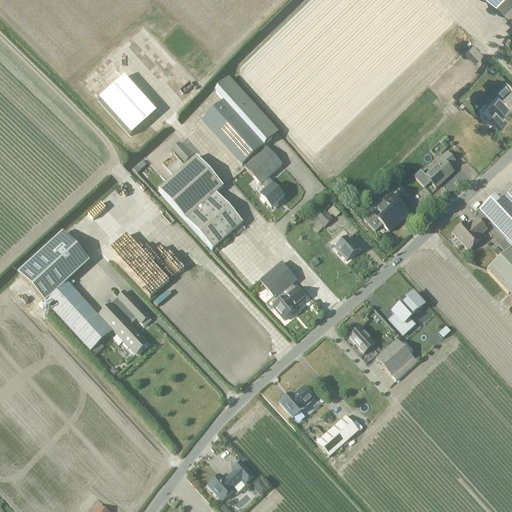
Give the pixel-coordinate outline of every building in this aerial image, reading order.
[(511,0),(490,0),(511,20),(511,18),(511,0)] [(491,64),(487,69),(495,74),(498,68),(491,64)] [(98,100),(98,101),(130,137),(146,122),(156,114),(123,78),(98,100)] [(242,168),(264,147),(278,134),(229,80),(215,93),(223,102),(201,122),(242,168)] [(507,120),(502,114),(509,107),(506,104),(511,98),(511,88),(505,81),(494,91),(499,96),(488,106),(493,112),(488,117),(498,128),(507,120)] [(192,157),(179,143),(171,151),(184,165),(192,157)] [(259,197),(270,208),(271,210),(283,199),(278,193),(280,191),(274,185),(273,185),(268,180),(283,167),(266,148),(243,169),(260,187),(261,186),(265,191),(259,197)] [(425,178),(420,173),(414,179),(424,190),(430,184),(435,190),(454,173),(449,168),(455,162),(446,153),(439,159),(440,160),(442,162),(425,178)] [(158,192),(212,252),(242,225),(216,196),(223,189),(196,158),(158,192)] [(382,202),(389,208),(389,209),(396,202),(402,207),(410,200),(398,187),(382,202)] [(511,248),(511,250),(487,272),(511,299),(511,192),(506,198),(511,204),(511,248)] [(500,209),(491,199),(477,212),(489,224),(503,211),(500,209)] [(370,213),(363,221),(375,233),(382,226),(389,234),(409,215),(402,207),(396,202),(389,209),(377,220),(370,213)] [(318,206),(310,214),(324,229),(333,221),(329,218),(332,215),(335,219),(340,215),(333,207),(326,214),(318,206)] [(469,229),(477,238),(485,231),(476,221),(469,229)] [(477,238),(469,229),(464,224),(452,235),(468,253),(480,241),(477,238)] [(124,293),(116,300),(116,301),(111,305),(98,317),(66,282),(89,261),(62,231),(18,272),(90,351),(112,330),(135,355),(146,345),(128,326),(136,319),(141,325),(148,319),(124,293)] [(347,238),(335,250),(346,262),(358,250),(347,238)] [(259,283),(274,300),(278,304),(273,308),(284,322),(296,312),(294,310),(305,301),(295,289),(295,290),(292,286),(296,282),(281,263),(273,270),(266,261),(252,272),(260,282),(259,283)] [(415,326),(409,320),(409,319),(416,312),(417,313),(424,306),(413,295),(406,301),(407,302),(399,308),(392,314),(394,317),(389,322),(403,337),(415,326)] [(363,355),(375,345),(360,328),(348,339),(363,355)] [(417,364),(412,359),(396,342),(375,360),(396,383),(417,364)] [(279,404),(279,405),(292,419),(314,400),(303,388),(293,397),(291,395),(279,404)] [(329,459),(358,434),(344,418),(316,444),(329,459)] [(232,490),(240,482),(244,487),(254,478),(240,463),(231,471),(233,473),(224,481),(219,476),(207,487),(222,502),(233,492),(232,490)]
